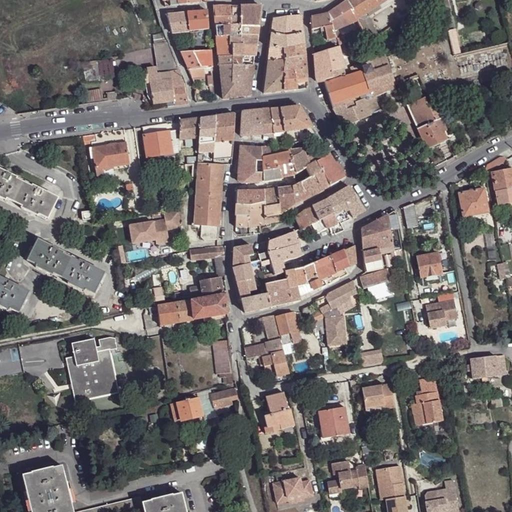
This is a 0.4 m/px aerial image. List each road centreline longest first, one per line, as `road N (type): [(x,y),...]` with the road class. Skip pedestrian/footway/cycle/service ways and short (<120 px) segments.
road 1 (residential): [(442,180),(478,354),(511,351)]
road 2 (residential): [(0,133),(192,111)]
road 3 (residential): [(236,321),(301,304),(348,277),(360,261),(357,235)]
road 4 (residential): [(230,240),(285,227),(299,208),(357,176)]
